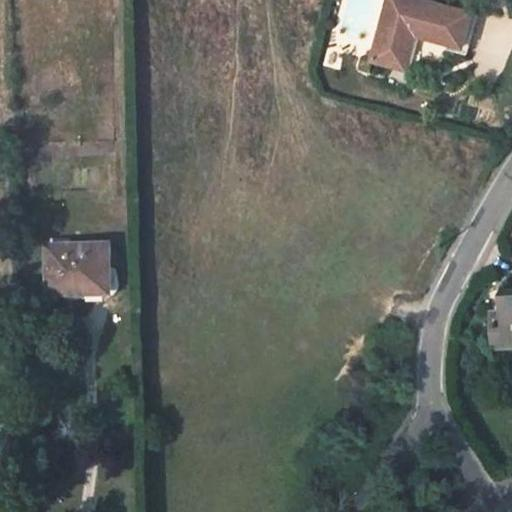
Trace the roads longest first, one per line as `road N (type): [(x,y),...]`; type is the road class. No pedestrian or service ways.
road 1 (residential): [(511,173),(449,300),(427,380)]
road 2 (residential): [(427,380),(499,511)]
